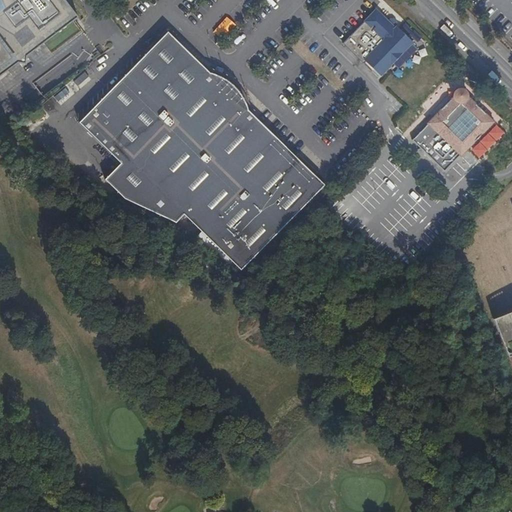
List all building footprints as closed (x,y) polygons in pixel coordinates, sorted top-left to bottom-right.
[(0,0),(0,72),(17,60),(24,61),(25,53),(77,14),(66,0),(0,0)] [(343,45),(379,79),(413,43),(396,27),(395,28),(394,27),(388,22),(376,10),(371,15),(343,45)] [(225,37),(237,25),(228,15),(215,27),(225,37)] [(388,22),(394,27),(397,25),(396,21),(394,18),(390,19),(388,22)] [(130,202),(135,206),(149,212),(162,224),(181,219),(252,144),(259,136),(233,86),(214,66),(198,82),(156,42),(67,132),(110,174),(114,184),(117,189),(122,195),(130,202)] [(493,124),(458,93),(411,142),(442,173),(466,149),(493,124)] [(318,190),(263,139),(181,219),(238,271),(318,190)] [(511,311),(494,319),(509,356),(511,354),(511,311)]
